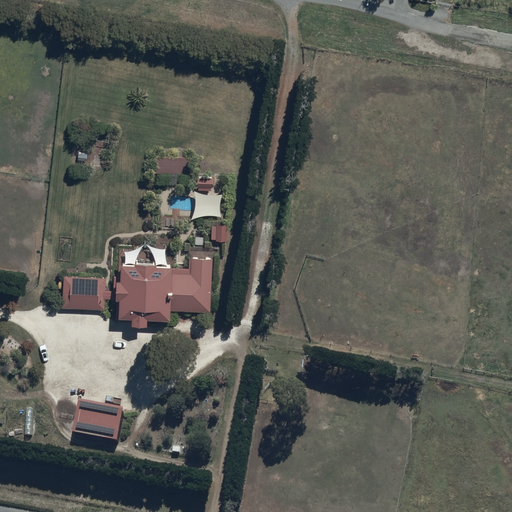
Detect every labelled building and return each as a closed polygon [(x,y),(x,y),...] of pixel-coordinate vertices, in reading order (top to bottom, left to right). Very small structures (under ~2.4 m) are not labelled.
[(156,170),(190,171),(190,155),(157,154),(156,170)] [(213,177),(198,177),(198,186),(213,187),(213,177)] [(218,224),(217,239),(226,240),(227,224),(218,224)] [(105,278),(64,277),(63,305),(103,307),(104,296),(119,297),(118,317),(133,317),(132,323),(146,324),(147,317),(169,318),(169,307),(208,309),(210,259),(190,258),(190,268),(122,266),(121,277),(116,277),(115,291),(104,291),(105,278)] [(125,413),(82,405),(76,436),(119,444),(125,413)]
